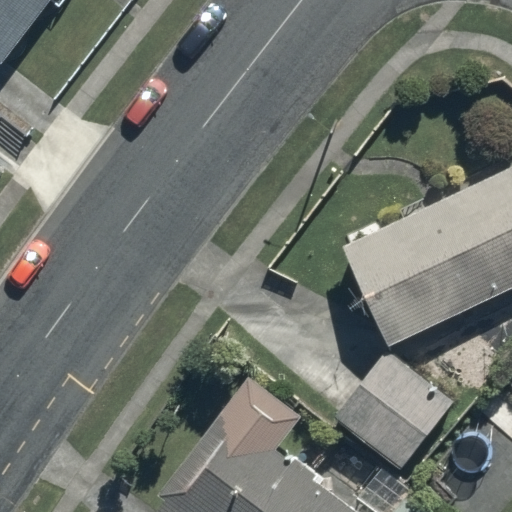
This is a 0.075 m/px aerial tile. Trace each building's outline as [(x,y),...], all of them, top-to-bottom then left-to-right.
[(0,0),(0,53),(9,60),(53,0),(0,0)] [(0,59),(0,105),(30,129),(53,100),(0,59)] [(511,157),(349,233),(399,340),(511,287),(511,157)] [(392,344),(342,409),(412,463),(462,397),(392,344)] [(383,511),(290,443),(309,417),(253,376),(154,510),(157,511),(383,511)]
